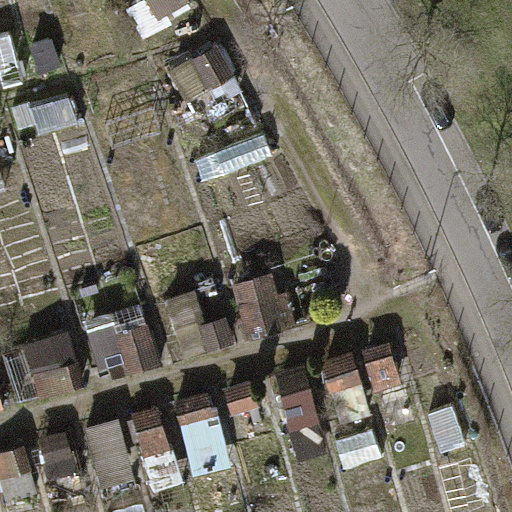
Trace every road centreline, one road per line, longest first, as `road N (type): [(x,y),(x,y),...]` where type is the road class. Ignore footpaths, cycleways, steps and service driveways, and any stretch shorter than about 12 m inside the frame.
road 1 (track): [(0,424),(358,327),(382,298),(218,0)]
road 2 (unclassified): [(353,0),(433,142),(511,309)]
